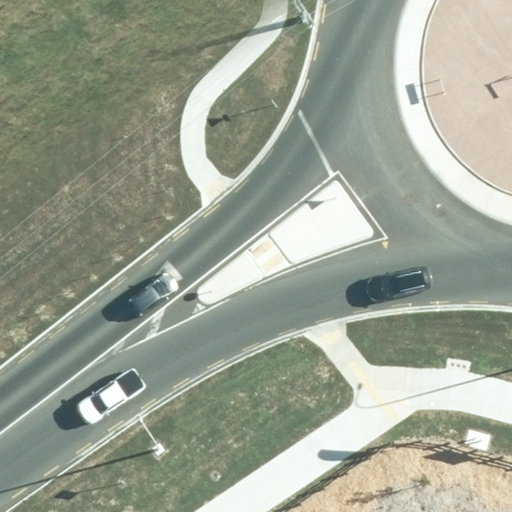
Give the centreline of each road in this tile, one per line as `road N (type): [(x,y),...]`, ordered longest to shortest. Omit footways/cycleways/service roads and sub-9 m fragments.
road 1 (secondary): [(0,431),(164,310),(374,175)]
road 2 (secondary): [(374,175),(345,113),(338,46),(347,0)]
road 3 (secondary): [(511,266),(480,259),(420,226),(374,175)]
